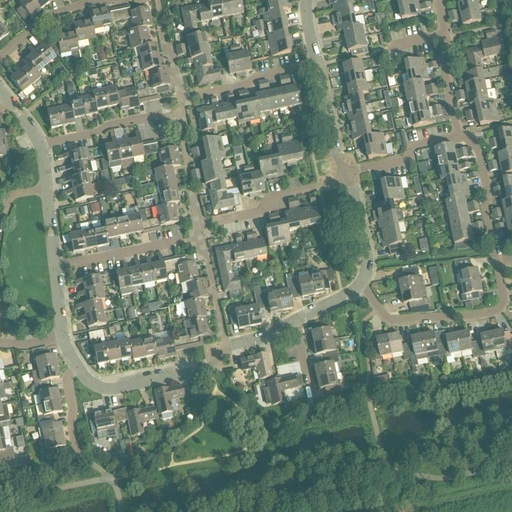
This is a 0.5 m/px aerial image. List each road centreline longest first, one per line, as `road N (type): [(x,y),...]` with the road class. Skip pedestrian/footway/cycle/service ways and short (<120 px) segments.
road 1 (residential): [(361,283),(395,320),(501,309),(486,185),(475,146),(460,135)]
road 2 (residential): [(296,320),(225,347),(203,371),(107,389),(77,367)]
road 3 (residential): [(216,220),(260,211),(269,197),(344,174)]
road 4 (residential): [(460,135),(438,0)]
road 5 (residential): [(344,174),(403,162),(417,145),(460,135)]
road 6 (residential): [(39,144),(162,117)]
road 7 (residential): [(56,266),(178,241)]
road 8 (residential): [(197,94),(316,65)]
